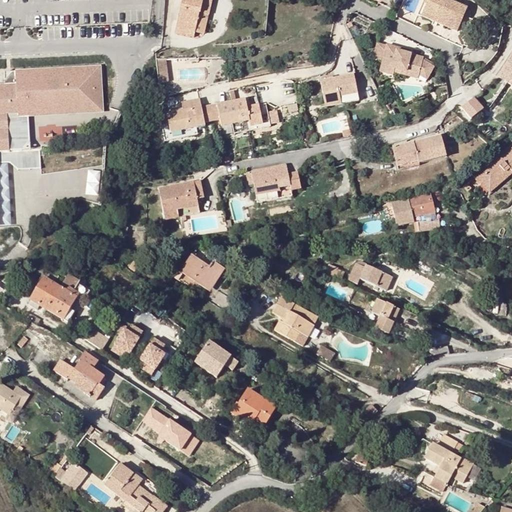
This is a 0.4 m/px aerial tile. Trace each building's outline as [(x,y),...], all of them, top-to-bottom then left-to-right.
[(182,0),(176,28),(195,32),(198,18),(192,16),(193,12),(199,13),(208,15),(211,0),(182,0)] [(467,9),(448,0),(446,0),(428,0),(423,12),(438,19),(437,23),(456,32),(463,16),(466,10),(467,9)] [(421,16),(437,23),(438,19),(423,12),(421,16)] [(195,32),(176,28),(175,34),(193,38),(195,32)] [(398,49),(387,46),(383,63),(393,66),(392,69),(419,77),(426,82),(434,69),(423,62),(424,60),(410,56),(397,52),(398,49)] [(511,52),(502,69),(508,72),(503,80),(511,85),(511,52)] [(165,59),(156,60),(158,82),(168,81),(165,59)] [(103,112),(100,67),(15,71),(16,84),(5,85),(0,85),(0,151),(9,151),(7,117),(7,114),(18,114),(18,117),(103,112)] [(508,72),(502,69),(497,76),(503,80),(508,72)] [(15,71),(4,72),(5,85),(16,84),(15,71)] [(354,76),(321,82),(326,106),(340,103),(340,98),(358,95),(354,76)] [(468,121),(483,110),(474,97),(459,108),(468,121)] [(246,99),(210,106),(213,122),(221,121),(221,127),(232,125),(233,129),(250,126),(251,127),(263,125),(264,128),(270,127),(266,104),(247,107),(246,99)] [(164,135),(196,129),(204,127),(204,124),(213,122),(210,106),(202,108),(200,100),(182,103),(183,111),(160,116),(164,135)] [(250,126),(233,129),(234,134),(252,130),(251,127),(250,126)] [(196,129),(164,135),(165,141),(197,135),(196,129)] [(441,136),(393,147),(399,170),(418,165),(419,163),(446,157),(441,136)] [(511,143),(490,162),(493,165),(511,146),(511,143)] [(511,146),(493,165),(490,162),(474,177),(480,184),(484,181),(490,187),(510,169),(511,171),(511,146)] [(286,165),(252,172),(254,184),(257,203),(292,196),(291,190),(301,189),(298,172),(288,174),(286,165)] [(84,199),(95,200),(100,171),(89,169),(84,199)] [(484,181),(480,184),(490,194),(511,173),(511,171),(510,169),(490,187),(484,181)] [(248,186),(254,184),(252,172),(246,173),(248,186)] [(201,181),(194,182),(198,199),(204,198),(201,181)] [(160,188),(165,220),(200,213),(198,199),(194,182),(160,188)] [(431,194),(409,199),(391,203),(396,226),(414,222),(413,218),(424,215),(423,213),(435,210),(431,194)] [(418,230),(428,229),(427,218),(418,221),(418,230)] [(439,218),(427,218),(428,229),(439,227),(439,218)] [(313,226),(302,228),(304,235),(314,234),(313,226)] [(134,259),(136,257),(135,256),(123,252),(121,254),(128,258),(126,262),(130,265),(134,259)] [(505,257),(488,253),(487,261),(505,266),(506,258),(505,257)] [(249,259),(240,254),(237,259),(246,264),(249,259)] [(191,255),(189,258),(208,270),(209,267),(191,255)] [(221,270),(212,264),(209,267),(208,270),(189,258),(181,271),(196,282),(198,279),(210,287),(221,270)] [(136,269),(140,263),(134,259),(130,265),(136,269)] [(213,262),(212,264),(221,270),(210,287),(198,279),(196,282),(210,291),(225,270),(213,262)] [(32,271),(44,277),(52,282),(56,275),(46,269),(47,266),(42,264),(38,265),(32,271)] [(339,268),(329,264),(327,270),(321,267),(320,270),(335,277),(339,268)] [(365,268),(355,264),(349,280),(357,284),(359,279),(387,291),(392,276),(366,265),(365,268)] [(182,274),(169,265),(165,270),(178,279),(182,274)] [(345,271),(339,268),(335,277),(341,279),(345,271)] [(69,276),(67,279),(78,285),(80,282),(74,278),(72,278),(69,276)] [(40,305),(47,309),(61,287),(52,282),(44,277),(31,300),(40,305)] [(87,291),(78,285),(67,279),(62,288),(61,287),(47,309),(68,322),(87,291)] [(275,330),(295,342),(300,333),(304,336),(307,337),(314,326),(290,312),(294,305),(282,298),(273,312),(285,319),(283,323),(280,321),(275,330)] [(389,333),(394,322),(390,320),(396,308),(387,304),(374,298),(369,310),(382,316),(376,328),(389,333)] [(40,305),(31,300),(28,305),(36,310),(40,305)] [(400,310),(396,308),(390,320),(394,322),(400,310)] [(29,321),(31,322),(37,326),(41,320),(33,315),(29,321)] [(20,327),(13,322),(6,330),(12,335),(20,327)] [(36,329),(31,325),(27,330),(32,334),(36,329)] [(125,329),(114,346),(129,355),(142,334),(131,327),(128,331),(125,329)] [(108,341),(92,330),(85,340),(101,351),(108,341)] [(299,345),(304,336),(300,333),(295,342),(299,345)] [(28,340),(24,336),(18,344),(22,348),(28,340)] [(153,340),(140,361),(154,371),(165,354),(161,352),(164,347),(153,340)] [(210,344),(195,364),(217,379),(226,367),(233,372),(239,364),(210,344)] [(125,360),(129,355),(114,346),(111,351),(125,360)] [(437,357),(449,354),(448,347),(431,352),(437,357)] [(90,357),(84,353),(79,361),(81,362),(75,369),(61,360),(54,370),(68,380),(69,379),(76,383),(75,386),(96,400),(104,388),(99,384),(104,376),(93,369),(98,363),(94,360),(90,357)] [(154,371),(140,361),(137,367),(151,376),(154,371)] [(21,397),(13,392),(0,382),(0,408),(10,415),(21,397)] [(0,415),(12,424),(30,395),(16,387),(13,392),(21,397),(10,415),(0,408),(0,415)] [(237,404),(231,413),(242,419),(245,414),(255,420),(264,425),(275,407),(247,390),(239,405),(237,404)] [(351,404),(348,409),(358,415),(361,410),(351,404)] [(365,423),(377,411),(371,405),(359,416),(365,423)] [(191,456),(201,439),(149,409),(139,426),(191,456)] [(252,425),(255,420),(245,414),(242,419),(252,425)] [(458,464),(461,459),(452,455),(458,443),(444,435),(437,446),(432,444),(425,458),(440,466),(430,485),(443,492),(451,477),(463,483),(467,476),(470,471),(458,464)] [(62,467),(72,453),(69,450),(59,465),(62,467)] [(45,458),(40,454),(36,459),(42,463),(45,458)] [(358,454),(356,462),(366,466),(369,458),(358,454)] [(473,466),(461,459),(458,464),(470,471),(473,466)] [(56,475),(62,467),(59,465),(54,461),(48,469),(56,475)] [(64,483),(76,466),(73,463),(61,481),(64,483)] [(136,489),(139,485),(143,480),(121,464),(104,485),(126,501),(132,507),(130,510),(132,511),(155,511),(164,511),(168,507),(153,496),(151,500),(136,489)] [(64,483),(76,492),(88,474),(76,466),(64,483)] [(151,500),(153,496),(139,485),(136,489),(151,500)] [(123,505),(130,510),(132,507),(126,501),(123,505)] [(482,511),(487,507),(480,503),(476,511),(473,509),(471,511),(482,511)]
